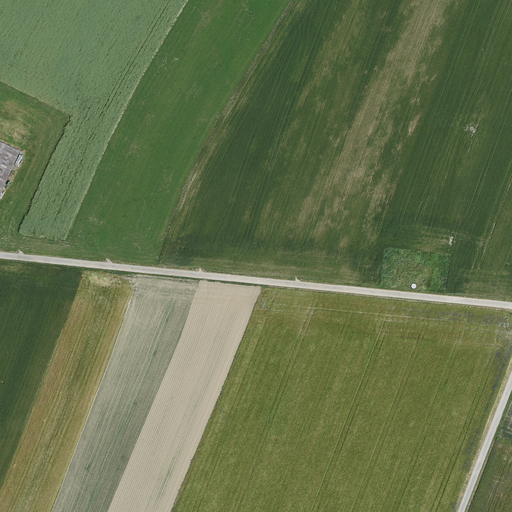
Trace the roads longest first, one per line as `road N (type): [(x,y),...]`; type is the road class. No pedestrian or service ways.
road 1 (track): [(0,257),(511,307)]
road 2 (track): [(511,394),(466,511)]
